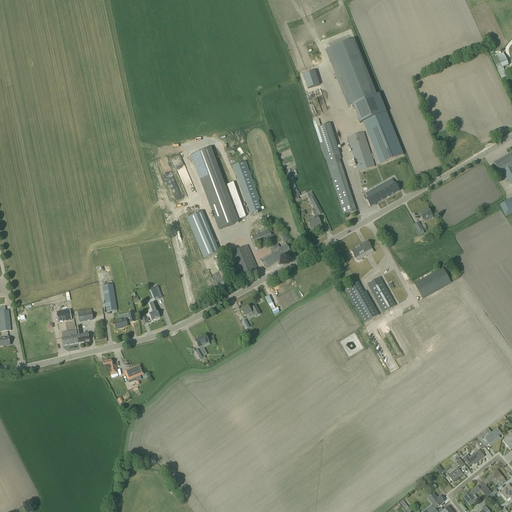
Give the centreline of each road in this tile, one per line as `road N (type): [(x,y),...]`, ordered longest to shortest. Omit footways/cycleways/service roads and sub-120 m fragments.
road 1 (tertiary): [(0,369),(166,331),(511,135)]
road 2 (unknown): [(449,496),(434,458),(511,400)]
